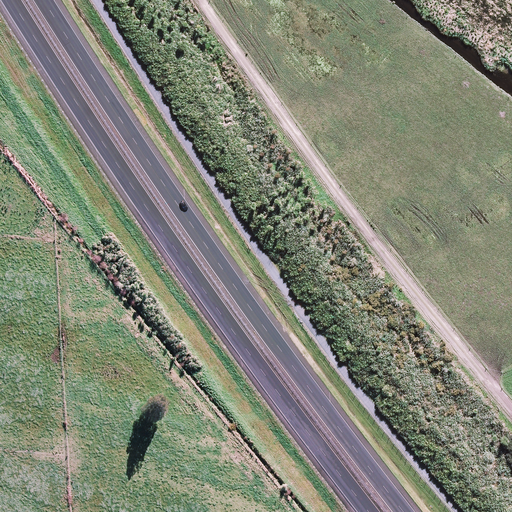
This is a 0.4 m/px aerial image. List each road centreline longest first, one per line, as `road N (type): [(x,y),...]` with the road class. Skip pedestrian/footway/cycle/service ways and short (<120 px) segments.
road 1 (motorway): [(44,0),(159,175),(404,511)]
road 2 (motorway): [(368,511),(130,182),(13,0)]
road 3 (track): [(511,398),(372,233),(215,0)]
